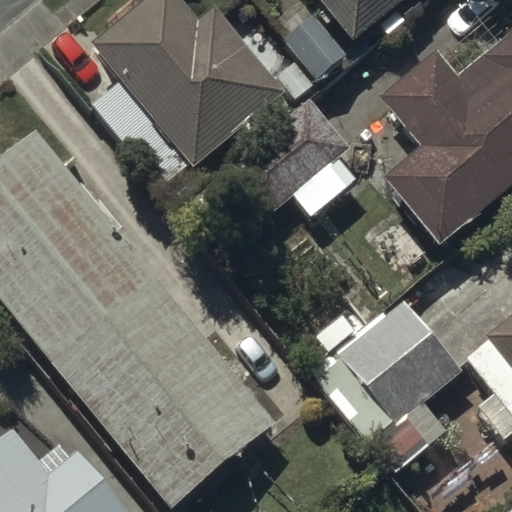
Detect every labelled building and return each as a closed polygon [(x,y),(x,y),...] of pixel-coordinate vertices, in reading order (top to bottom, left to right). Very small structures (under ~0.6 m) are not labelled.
[(173,0),(149,0),(90,48),(118,83),(89,107),(158,192),(186,170),(188,172),(280,99),(211,13),(195,26),(173,0)] [(311,0),(276,28),(286,41),(281,44),(298,65),(277,82),(293,102),(365,46),(362,41),(414,0),(311,0)] [(511,33),(453,82),(432,56),(376,101),(418,152),(384,180),(438,246),(511,185),(511,33)] [(346,152),(306,103),(220,173),(261,223),(291,199),(309,221),(354,185),(334,161),(346,152)] [(270,426),(37,135),(0,164),(0,296),(169,507),(270,426)] [(458,377),(401,304),(382,319),(379,315),(304,373),(363,448),(366,445),(394,481),(435,449),(408,415),(458,377)] [(511,321),(461,364),(489,397),(474,410),(504,445),(511,438),(511,321)] [(0,511),(122,511),(74,454),(46,478),(12,438),(0,447),(0,511)]
